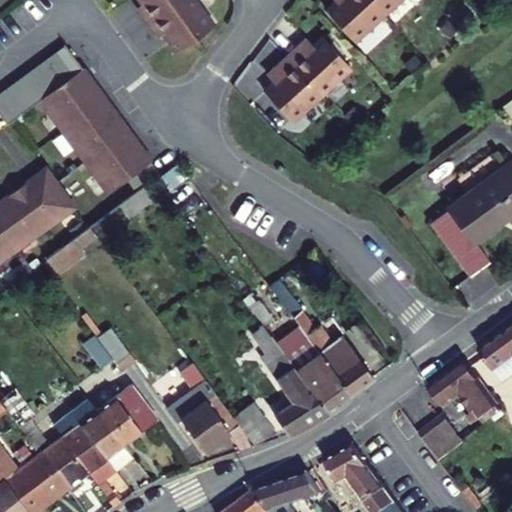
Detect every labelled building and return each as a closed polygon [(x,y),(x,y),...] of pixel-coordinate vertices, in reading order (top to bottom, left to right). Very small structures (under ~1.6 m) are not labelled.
[(168,0),(129,0),(133,3),(127,8),(138,22),(168,0)] [(202,26),(183,0),(168,0),(138,22),(148,37),(154,33),(168,51),(202,26)] [(371,13),(358,0),(321,0),(324,2),(314,11),(342,40),(371,13)] [(358,0),(371,13),(385,0),(358,0)] [(287,46),(276,56),(310,93),(339,67),(312,37),(302,46),(299,42),(290,50),(287,46)] [(295,38),(287,46),(290,50),(299,42),(295,38)] [(73,69),(55,44),(44,53),(62,77),(73,69)] [(62,77),(44,53),(33,61),(51,85),(62,77)] [(310,93),(276,56),(264,67),(268,70),(259,78),(263,82),(253,91),(280,120),(310,93)] [(51,85),(33,61),(22,69),(39,93),(51,85)] [(268,70),(264,67),(256,75),(259,78),(268,70)] [(31,100),(39,93),(22,69),(10,78),(28,102),(31,100)] [(96,100),(73,69),(62,77),(51,85),(39,93),(31,100),(54,131),(96,100)] [(28,102),(10,78),(0,85),(0,87),(17,110),(28,102)] [(0,110),(6,118),(17,110),(0,87),(0,110)] [(119,130),(96,100),(54,131),(77,161),(119,130)] [(129,194),(153,176),(119,130),(77,161),(101,194),(119,180),(129,194)] [(511,207),(511,186),(497,166),(428,219),(470,271),(477,265),(463,245),(511,207)] [(50,180),(43,170),(14,191),(42,229),(71,208),(50,180)] [(42,229),(14,191),(0,201),(0,231),(14,250),(42,229)] [(428,219),(416,228),(458,281),(470,271),(428,219)] [(45,253),(57,272),(102,243),(90,224),(45,253)] [(0,259),(14,250),(0,231),(0,259)] [(263,291),(286,319),(347,397),(371,378),(338,336),(326,345),(298,310),(294,314),(271,285),(263,291)] [(274,328),(301,363),(291,372),(323,413),(347,397),(286,319),(274,328)] [(511,328),(477,354),(491,373),(511,357),(511,328)] [(122,362),(104,338),(89,349),(103,368),(107,373),(122,362)] [(89,349),(85,344),(73,353),(92,377),(103,368),(89,349)] [(285,404),(270,416),(287,438),(323,413),(291,372),(279,357),(260,372),(285,404)] [(497,410),(464,364),(427,391),(441,410),(458,397),(472,416),(474,414),(480,422),(497,410)] [(201,383),(163,412),(173,426),(177,423),(201,455),(235,429),(233,425),(201,383)] [(127,394),(110,407),(136,442),(154,428),(154,427),(128,394),(127,394)] [(110,407),(92,420),(91,421),(117,455),(136,442),(110,407)] [(92,420),(83,408),(67,421),(76,432),(91,421),(92,420)] [(276,441),(252,412),(233,425),(235,429),(252,450),(276,441)] [(444,419),(420,436),(438,460),(461,443),(444,419)] [(111,477),(126,465),(117,455),(91,421),(76,432),(103,467),(101,468),(109,478),(111,477)] [(394,449),(379,429),(355,448),(370,468),(394,449)] [(112,507),(97,488),(109,478),(101,468),(103,467),(76,432),(56,448),(83,481),(98,501),(106,511),(112,507)] [(352,445),(320,459),(334,480),(352,472),(381,511),(392,511),(399,507),(370,468),(355,448),(352,445)] [(41,459),(67,494),(83,481),(56,448),(41,459)] [(21,475),(48,509),(67,494),(41,459),(21,475)] [(299,468),(252,490),(250,491),(266,511),(289,511),(283,504),(316,489),(299,468)] [(43,511),(48,509),(21,475),(2,489),(19,511),(43,511)] [(0,490),(0,511),(19,511),(2,489),(0,490)] [(266,511),(250,491),(222,511),(266,511)] [(92,506),(96,511),(105,511),(106,511),(98,501),(92,506)]
